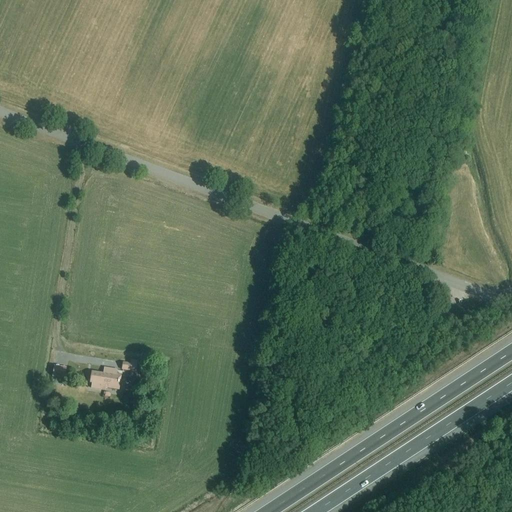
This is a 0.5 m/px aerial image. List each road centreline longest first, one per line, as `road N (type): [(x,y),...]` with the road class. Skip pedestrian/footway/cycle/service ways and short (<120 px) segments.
road 1 (unclassified): [(0,104),(439,279),(511,294)]
road 2 (motorway): [(511,351),(267,511)]
road 3 (motorway): [(314,511),(511,382)]
